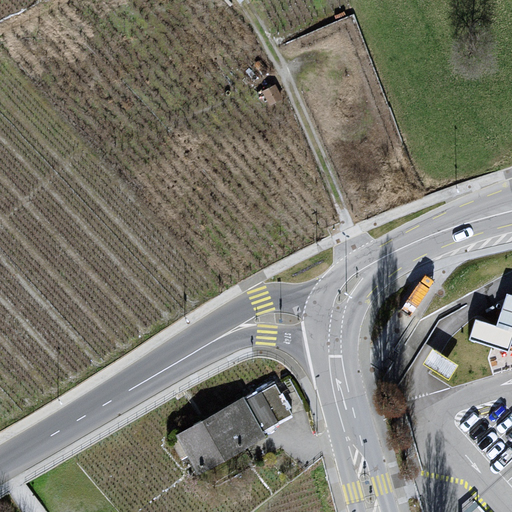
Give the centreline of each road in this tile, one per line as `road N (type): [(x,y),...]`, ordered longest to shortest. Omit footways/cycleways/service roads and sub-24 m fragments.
road 1 (unclassified): [(0,464),(231,330),(267,318),(336,315)]
road 2 (unclassified): [(336,315),(352,281),(370,267),(511,206)]
road 3 (unclassified): [(336,315),(344,405),(374,511)]
